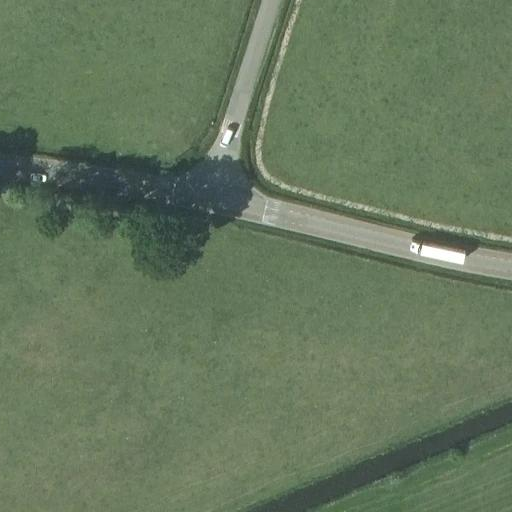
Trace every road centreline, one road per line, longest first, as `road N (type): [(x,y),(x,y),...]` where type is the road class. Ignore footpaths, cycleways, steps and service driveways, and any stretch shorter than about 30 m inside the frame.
road 1 (tertiary): [(207,198),(511,269)]
road 2 (tertiary): [(0,163),(207,198)]
road 3 (unclassified): [(207,198),(270,0)]
